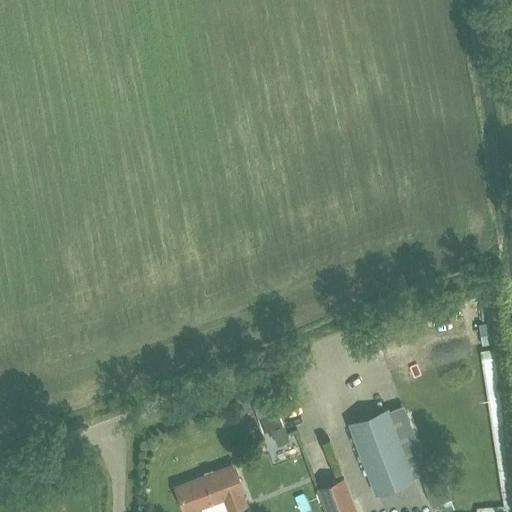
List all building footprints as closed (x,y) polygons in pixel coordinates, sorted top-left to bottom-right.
[(478,323),(482,344),(498,341),(494,320),(478,323)] [(272,395),(252,402),(263,431),(283,424),(272,395)] [(411,487),(383,418),(347,433),(375,502),(411,487)] [(184,511),(199,506),(222,498),(227,511),(249,504),(243,490),(233,464),(174,485),(184,511)] [(317,487),(320,496),(325,511),(357,511),(344,477),(317,487)] [(511,484),(501,486),(504,505),(511,503),(511,484)]
